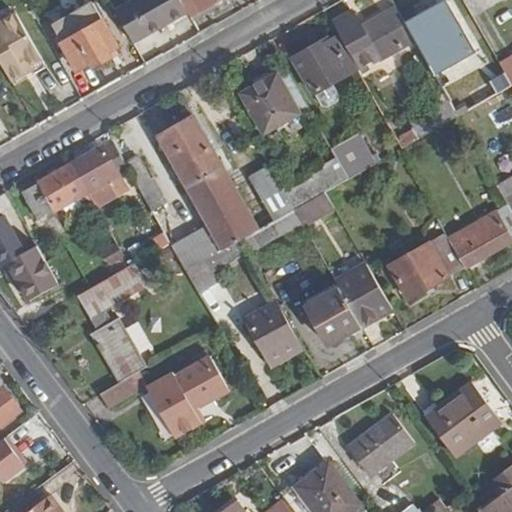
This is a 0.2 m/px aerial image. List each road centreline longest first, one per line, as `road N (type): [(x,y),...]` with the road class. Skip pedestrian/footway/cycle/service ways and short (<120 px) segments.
road 1 (residential): [(140,508),(473,320)]
road 2 (residential): [(302,0),(0,173)]
road 3 (residential): [(0,324),(140,508)]
